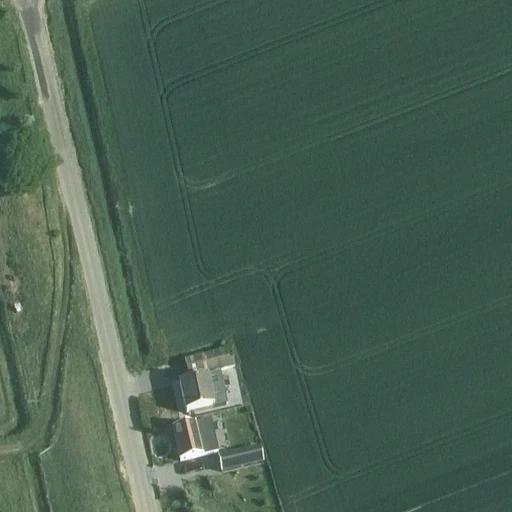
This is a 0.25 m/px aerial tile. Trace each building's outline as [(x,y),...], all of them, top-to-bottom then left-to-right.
[(234,368),(231,355),(231,352),(185,362),(188,379),(234,368)] [(221,391),(218,377),(207,379),(179,385),(185,415),(214,409),(225,406),(221,391)] [(180,462),(216,453),(209,422),(173,431),(180,462)] [(216,451),(235,447),(233,436),(214,440),(216,451)] [(257,450),(218,459),(222,473),(261,464),(257,450)]
